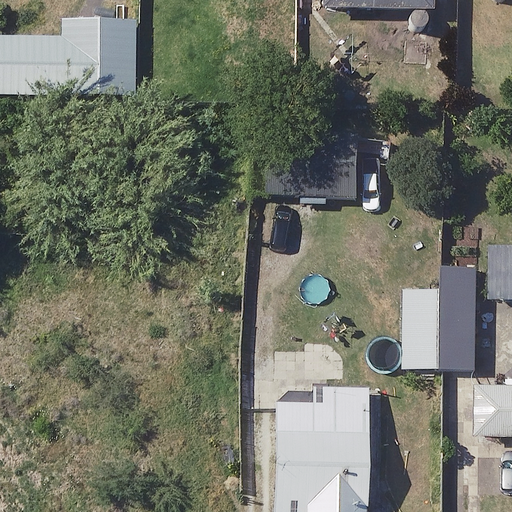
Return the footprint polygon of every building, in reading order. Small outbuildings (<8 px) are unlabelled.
[(426,0),(323,0),(323,12),(426,15),(426,0)] [(0,99),(131,101),(132,26),(64,25),(64,38),(0,36),(0,99)] [(213,65),(213,30),(147,31),(147,90),(189,90),(189,66),(213,65)] [(360,139),(267,137),(266,199),(358,201),(360,139)] [(443,294),(407,293),(405,371),(475,373),(477,271),(443,270),(443,294)] [(360,511),(365,388),(331,387),(331,411),(277,409),(273,511),(360,511)] [(511,391),(481,391),(479,440),(511,440),(511,391)]
